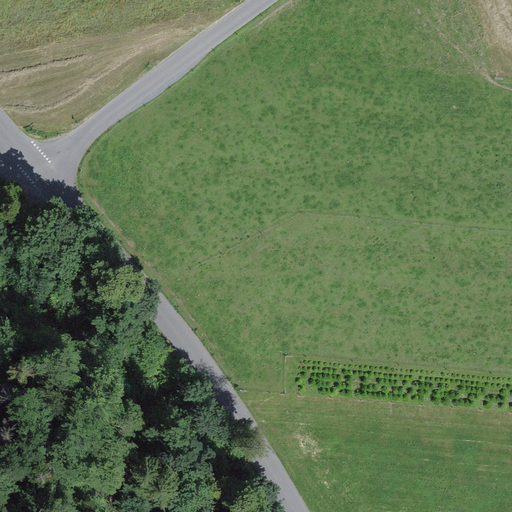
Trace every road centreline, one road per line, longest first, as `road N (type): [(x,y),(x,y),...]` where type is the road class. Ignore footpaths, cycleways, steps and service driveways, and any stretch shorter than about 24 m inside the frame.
road 1 (tertiary): [(31,171),(183,342),(294,511)]
road 2 (unclassified): [(263,0),(31,171)]
